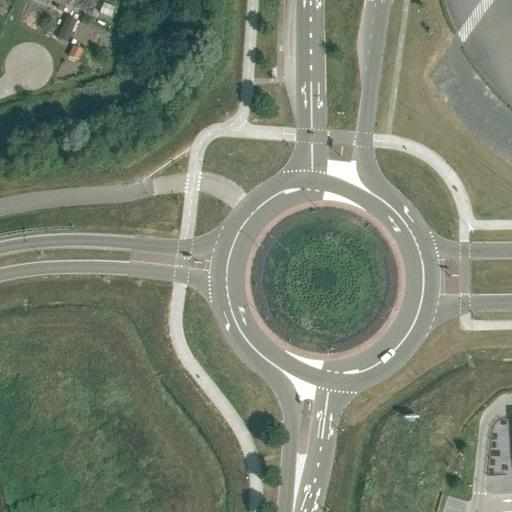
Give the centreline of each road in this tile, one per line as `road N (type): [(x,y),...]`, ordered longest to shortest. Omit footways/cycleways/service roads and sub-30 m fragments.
road 1 (unclassified): [(0,207),(192,183),(216,188),(249,217)]
road 2 (primary): [(229,254),(92,241),(0,250)]
road 3 (primary): [(0,276),(81,265),(225,286)]
road 4 (secondary): [(354,188),(378,0)]
road 5 (secondary): [(310,0),(311,184)]
road 6 (secondary): [(325,381),(376,366),(412,327),(420,302)]
road 7 (secondary): [(291,375),(296,502)]
road 8 (secondary): [(296,502),(317,452),(325,381)]
